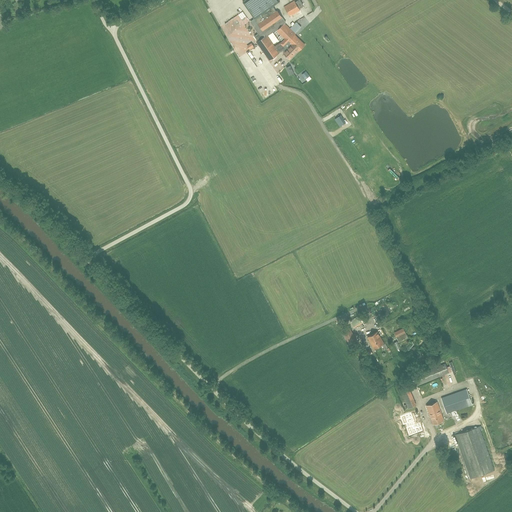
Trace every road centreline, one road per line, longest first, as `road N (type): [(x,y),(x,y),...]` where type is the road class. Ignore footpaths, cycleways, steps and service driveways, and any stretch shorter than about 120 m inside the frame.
road 1 (unclassified): [(355,511),(254,431),(86,258),(189,199),(114,34),(118,24),(164,0)]
road 2 (track): [(278,85),(308,102),(364,192)]
